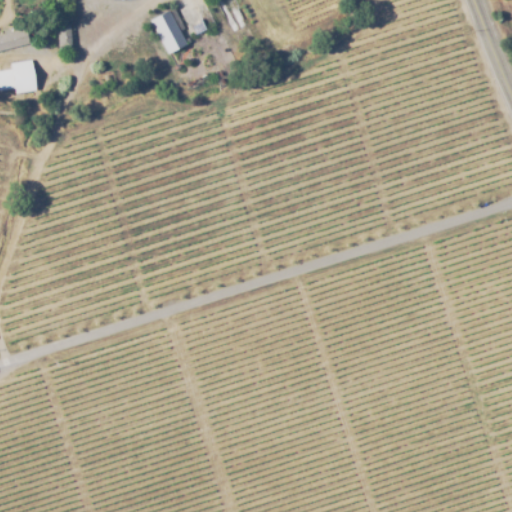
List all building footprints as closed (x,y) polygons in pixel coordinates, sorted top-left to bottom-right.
[(193,38),(174,2),(178,0),(203,0),(216,25),(193,38)] [(148,22),(167,13),(184,45),(166,55),(148,22)] [(57,48),(56,25),(72,25),(73,47),(57,48)] [(0,36),(22,30),(26,45),(0,52),(0,36)] [(0,71),(10,70),(9,65),(29,62),(34,91),(13,95),(12,89),(0,91),(0,71)]
